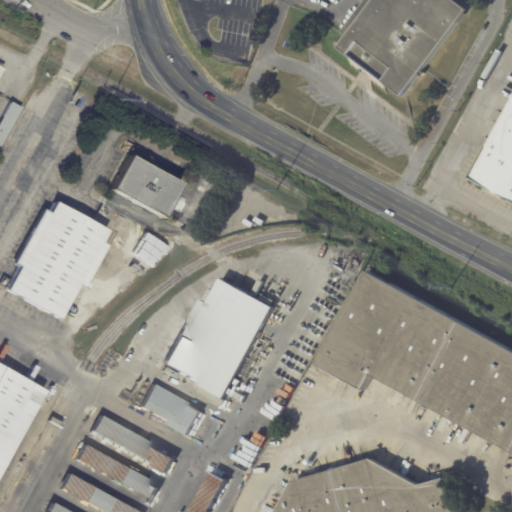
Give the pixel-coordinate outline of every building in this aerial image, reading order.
[(460,0),(474,11),(407,99),(344,49),(349,43),(348,35),(346,33),(371,0),(460,0)] [(17,105),(22,108),(0,148),(0,122),(11,102),(17,105)] [(511,202),(473,179),(511,107),(511,202)] [(158,219),(178,184),(130,157),(108,193),(158,219)] [(7,292),(20,269),(12,263),(43,212),(48,216),(54,202),(113,233),(62,320),(7,292)] [(511,349),(374,271),(318,367),(378,398),(391,386),(511,455),(511,349)] [(223,280),(189,344),(178,336),(162,364),(226,398),(240,375),(229,369),(265,302),(223,280)] [(0,495),(0,368),(54,398),(4,498),(0,495)] [(200,417),(190,435),(140,408),(153,384),(203,412),(200,417)] [(141,390),(144,385),(150,388),(147,393),(141,390)] [(127,451),(91,431),(99,416),(177,460),(169,475),(127,451)] [(83,445),(161,488),(153,503),(75,460),(83,445)] [(458,511),(451,481),(423,487),(375,459),(296,481),(280,511),(458,511)] [(67,474),(135,511),(99,511),(58,489),(67,474)] [(197,511),(218,474),(233,482),(216,511),(197,511)]
